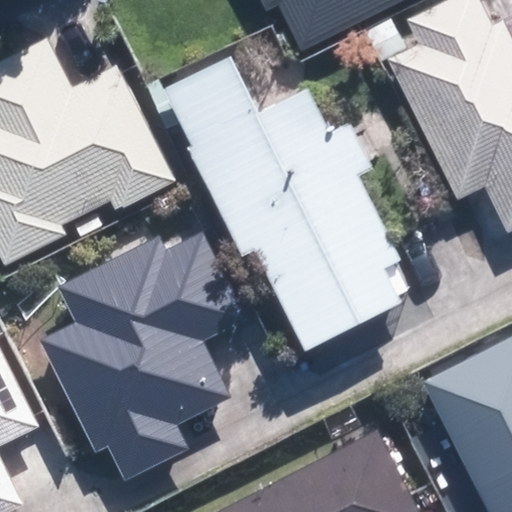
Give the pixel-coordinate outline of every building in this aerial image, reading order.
[(271,0),(274,6),(285,0),(308,46),(402,0),(271,0)] [(501,19),(491,0),(443,0),(415,14),(426,37),(394,53),(464,193),(493,179),(511,216),(511,14),(501,19)] [(79,80),(57,33),(0,59),(0,237),(12,263),(75,233),(69,220),(121,195),(126,206),(185,179),(127,58),(79,80)] [(242,49),(176,82),(204,138),(198,141),(252,248),(264,242),(316,346),(414,297),(397,263),(415,255),(372,171),(385,165),(360,116),(342,125),(320,81),(271,106),(242,49)] [(255,314),(211,226),(175,244),(168,230),(64,281),(83,318),(47,335),(104,449),(116,443),(133,478),(199,446),(186,420),(241,393),(212,336),(255,314)] [(47,419),(4,333),(0,335),(0,511),(4,511),(34,498),(4,439),(47,419)] [(511,511),(511,340),(427,384),(492,511),(511,511)] [(431,511),(384,423),(214,511),(431,511)]
